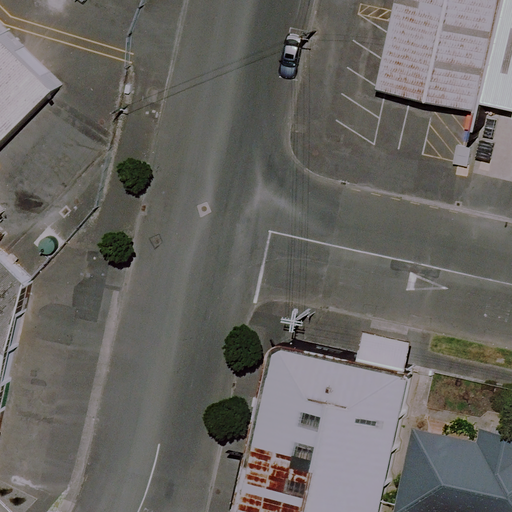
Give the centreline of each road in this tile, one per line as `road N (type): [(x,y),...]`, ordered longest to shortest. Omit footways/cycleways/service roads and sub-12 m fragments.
road 1 (unclassified): [(205,216),(511,288)]
road 2 (tertiary): [(205,216),(155,459),(136,511)]
road 3 (tertiary): [(250,0),(205,216)]
